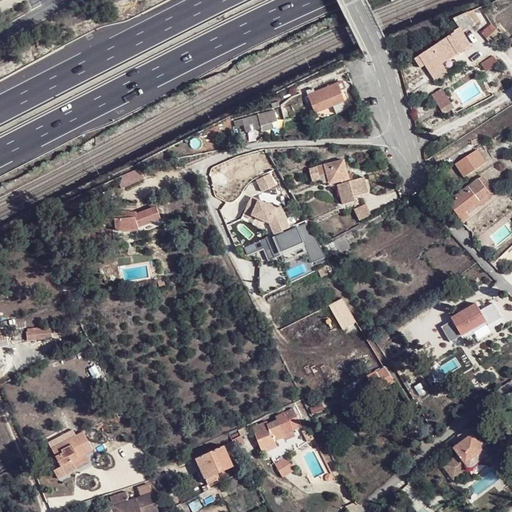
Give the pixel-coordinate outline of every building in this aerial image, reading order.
[(453,19),(460,30),(461,33),(474,24),(466,13),(453,19)] [(490,45),(501,36),(491,24),(480,32),(490,45)] [(455,32),(419,57),(419,58),(425,67),(429,72),(441,64),(439,61),(438,58),(461,42),(455,32)] [(465,48),(461,42),(438,58),(439,61),(455,51),(458,54),(465,48)] [(494,55),(480,62),(485,73),(499,66),(494,55)] [(420,70),(425,67),(419,58),(414,61),(420,70)] [(447,73),(441,64),(429,72),(434,81),(447,73)] [(314,114),(333,106),(343,102),(345,102),(337,83),(307,95),(314,114)] [(442,90),(432,97),(442,111),(452,104),(442,90)] [(346,110),(343,102),(333,106),(336,114),(346,110)] [(245,133),(260,129),(259,127),(272,123),(277,122),(274,111),(241,119),(242,123),(234,124),(235,128),(243,126),(245,133)] [(273,128),(272,123),(259,127),(260,129),(261,131),(273,128)] [(454,162),(455,164),(476,150),(475,149),(454,162)] [(476,150),(455,164),(463,176),(484,162),(476,150)] [(343,159),(308,170),(316,177),(328,172),(333,183),(343,182),(340,183),(347,204),(358,200),(356,195),(369,191),(363,175),(356,178),(355,171),(348,170),(343,159)] [(141,170),(122,178),(126,187),(145,180),(141,170)] [(316,177),(308,170),(304,171),(310,179),(317,181),(325,187),(333,183),(328,172),(316,177)] [(265,176),(251,182),(256,193),(269,187),(265,176)] [(454,194),(449,198),(447,200),(452,207),(456,213),(458,216),(459,218),(460,221),(468,215),(466,210),(478,201),(488,194),(481,183),(478,179),(455,196),(454,194)] [(483,181),(481,183),(488,194),(491,197),(494,195),(483,181)] [(347,204),(340,183),(334,186),(340,206),(347,204)] [(491,197),(488,194),(478,201),(481,205),(482,207),(492,198),(491,197)] [(270,209),(244,198),(238,212),(264,224),(269,235),(279,230),(283,228),(274,207),(270,209)] [(466,210),(468,215),(481,205),(478,201),(466,210)] [(360,206),(348,210),(353,222),(365,217),(360,206)] [(139,209),(104,213),(105,225),(120,225),(122,230),(140,229),(160,220),(154,208),(141,213),(139,209)] [(269,235),(262,238),(271,258),(294,247),(293,245),(300,242),(293,227),(280,232),(279,230),(269,235)] [(329,304),(344,334),(358,327),(343,297),(329,304)] [(464,320),(453,327),(458,337),(475,325),(477,327),(488,320),(482,311),(480,312),(476,306),(461,316),(464,320)] [(4,327),(0,328),(0,347),(9,345),(4,327)] [(37,340),(37,331),(28,331),(28,337),(28,340),(37,340)] [(387,365),(370,375),(374,384),(362,390),(369,402),(389,390),(387,386),(397,381),(387,365)] [(355,383),(342,390),(345,396),(359,389),(355,383)] [(280,419),(256,428),(265,451),(279,446),(277,440),(297,433),(295,429),(306,426),(297,408),(279,416),(280,419)] [(50,440),(54,448),(79,434),(74,426),(50,440)] [(247,426),(230,433),(237,448),(246,443),(243,436),(251,432),(247,426)] [(86,430),(82,432),(92,449),(95,447),(86,430)] [(79,434),(54,448),(68,473),(81,466),(76,459),(92,449),(82,432),(79,434)] [(463,441),(455,447),(457,451),(451,456),(451,458),(442,464),(452,477),(467,465),(485,452),(483,450),(485,447),(478,436),(476,438),(473,434),(463,441)] [(237,448),(242,458),(251,454),(246,443),(237,448)] [(233,445),(227,448),(230,455),(235,453),(233,445)] [(230,455),(227,448),(199,460),(211,486),(221,482),(218,475),(235,468),(230,455)] [(94,452),(87,455),(92,464),(98,461),(94,452)] [(498,457),(490,462),(500,476),(508,471),(498,457)] [(291,460),(280,467),(285,476),(297,470),(291,460)] [(112,497),(116,511),(160,511),(152,485),(140,489),(143,498),(131,501),(128,492),(112,497)] [(217,492),(201,498),(205,506),(220,500),(217,492)]
